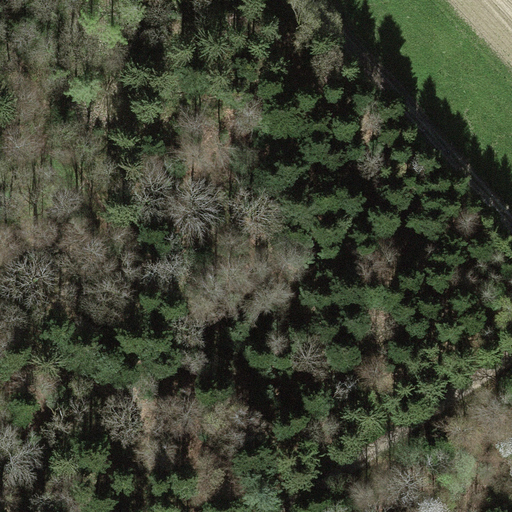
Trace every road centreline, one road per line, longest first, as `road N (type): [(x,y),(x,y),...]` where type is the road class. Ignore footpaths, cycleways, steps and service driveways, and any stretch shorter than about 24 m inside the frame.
road 1 (track): [(297,0),(511,228)]
road 2 (track): [(511,358),(279,511)]
